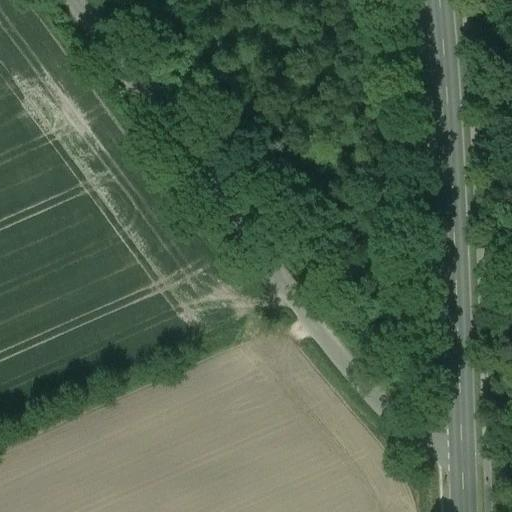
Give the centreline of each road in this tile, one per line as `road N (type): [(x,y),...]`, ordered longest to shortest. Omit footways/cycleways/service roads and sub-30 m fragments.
road 1 (unclassified): [(75,0),(396,423),(437,453),(461,454)]
road 2 (secondary): [(438,0),(461,454)]
